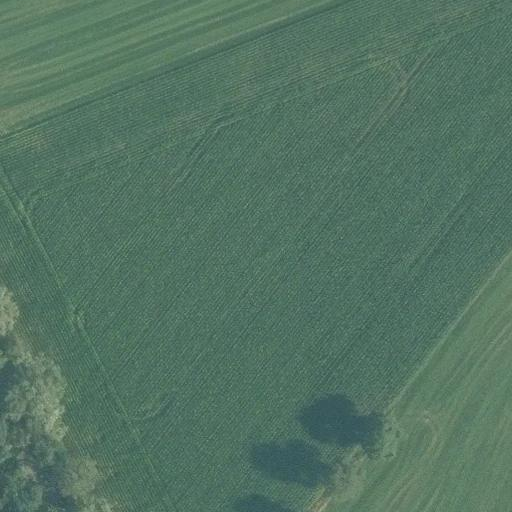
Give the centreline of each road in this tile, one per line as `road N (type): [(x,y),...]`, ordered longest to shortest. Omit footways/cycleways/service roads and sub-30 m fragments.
road 1 (track): [(511,221),(279,511)]
road 2 (tertiary): [(55,511),(0,402)]
